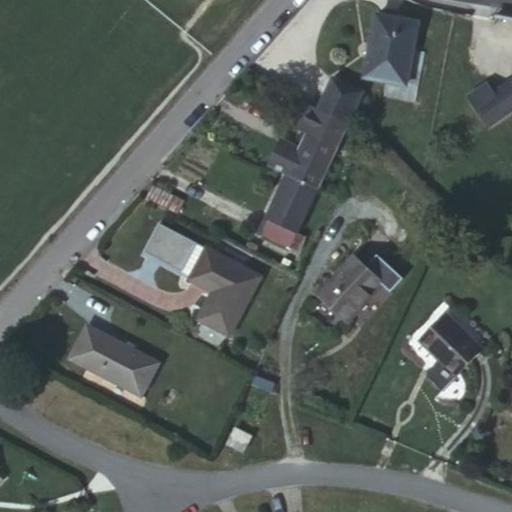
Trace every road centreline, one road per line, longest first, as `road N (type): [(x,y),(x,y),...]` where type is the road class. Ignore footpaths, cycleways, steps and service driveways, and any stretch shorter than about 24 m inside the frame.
road 1 (unclassified): [(276,0),(0,315)]
road 2 (residential): [(166,490),(305,479),(441,497),(476,511)]
road 3 (residential): [(0,414),(166,490)]
